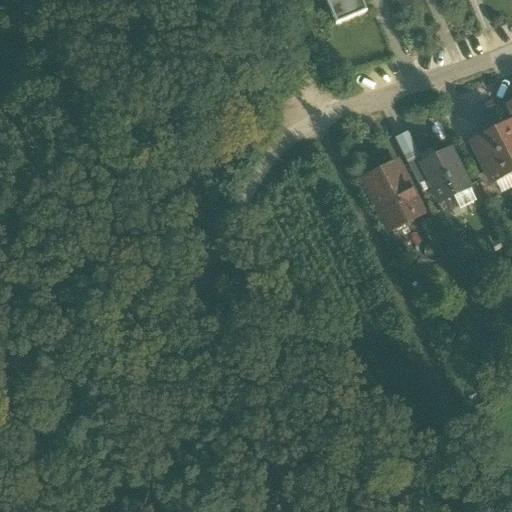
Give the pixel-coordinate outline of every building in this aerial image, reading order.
[(324,0),(332,18),(347,11),(349,15),(364,9),(360,0),(324,0)] [(332,18),(335,26),(365,13),(364,9),(349,15),(347,11),(332,18)] [(474,145),(491,178),(511,166),(511,119),(488,132),(487,135),(488,137),(474,145)] [(408,165),(420,159),(407,133),(395,139),(408,165)] [(429,181),(441,204),(454,198),(470,190),(450,150),(422,164),(421,165),(429,181)] [(422,164),(420,159),(408,165),(419,186),(429,181),(421,165),(422,164)] [(366,179),(369,186),(398,171),(394,164),(366,179)] [(511,166),(491,178),(494,183),(495,182),(511,173),(511,166)] [(369,186),(388,223),(416,208),(398,171),(369,186)] [(511,187),(511,173),(495,182),(501,194),(511,187)] [(475,201),(470,190),(454,198),(460,209),(475,201)] [(416,208),(388,223),(392,229),(420,215),(416,208)] [(442,237),(433,218),(420,224),(430,243),(442,237)]
